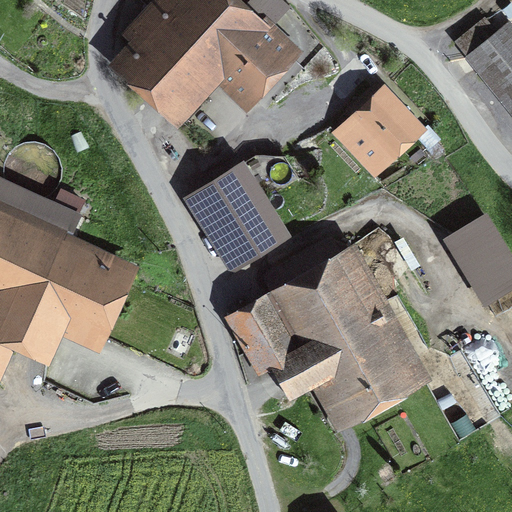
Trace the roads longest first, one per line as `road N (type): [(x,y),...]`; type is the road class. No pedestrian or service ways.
road 1 (unclassified): [(108,0),(101,37),(106,89),(193,265),(268,511)]
road 2 (tertiary): [(330,0),(422,54),(511,173)]
